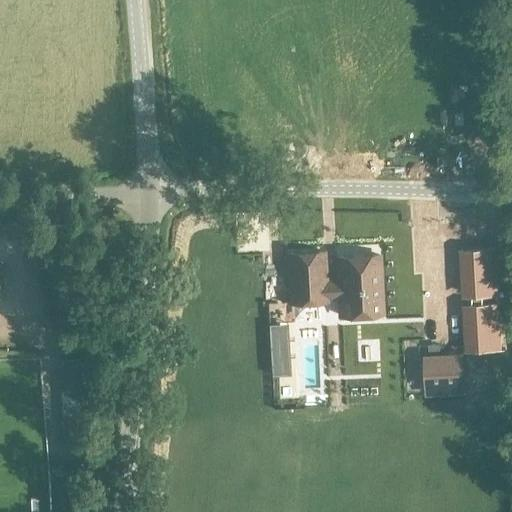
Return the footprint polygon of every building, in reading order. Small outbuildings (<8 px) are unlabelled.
[(12,250),(37,249),(37,235),(12,236),(12,250)] [(466,251),(469,296),(498,294),(495,249),(466,251)] [(339,298),(340,317),(383,315),(380,257),(337,259),(338,283),(326,283),(325,253),(288,255),(290,303),(327,302),(327,298),(339,298)] [(471,351),(500,349),(498,303),(468,305),(471,351)] [(84,309),(74,308),(72,319),(83,320),(84,309)] [(430,330),(431,348),(442,347),(441,329),(430,330)] [(455,329),(442,330),(443,347),(456,346),(455,329)] [(61,358),(62,411),(92,410),(90,357),(61,358)] [(474,382),(473,359),(426,362),(428,394),(464,392),(463,382),(474,382)]
